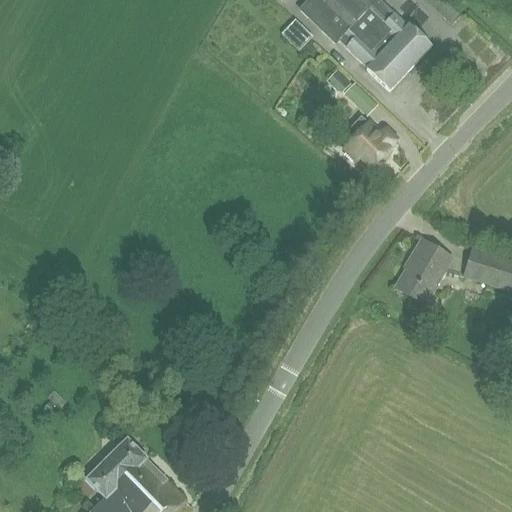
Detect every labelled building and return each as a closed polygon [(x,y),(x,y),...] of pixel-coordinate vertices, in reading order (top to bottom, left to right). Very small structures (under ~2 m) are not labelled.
[(387,95),(430,51),(408,30),(407,31),(394,18),(379,4),(382,0),(381,0),(326,0),(324,3),(320,0),(307,0),(297,11),(327,41),(336,49),(339,45),(367,73),(366,74),(387,95)] [(442,0),(423,0),(451,27),(460,17),(442,0)] [(313,37),(295,21),(281,37),(299,53),(313,37)] [(340,95),(341,96),(350,87),(336,74),(327,83),(329,85),(329,89),(336,95),(340,95)] [(376,107),(354,86),(345,95),(367,117),(376,107)] [(371,170),(388,152),(386,151),(396,141),(386,131),(380,137),(367,125),(360,119),(350,129),(357,136),(343,151),(356,163),(359,159),(371,170)] [(395,289),(422,306),(431,292),(450,260),(430,248),(420,242),(410,259),(412,261),(395,289)] [(511,293),(511,263),(471,250),(463,278),(511,293)] [(93,511),(174,511),(185,501),(146,462),(147,461),(127,441),(87,481),(105,500),(93,511)]
